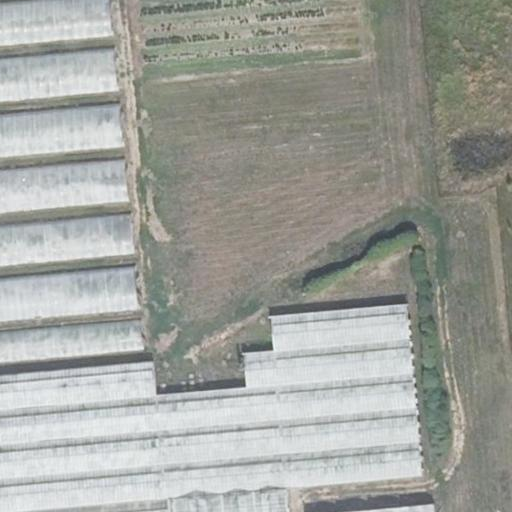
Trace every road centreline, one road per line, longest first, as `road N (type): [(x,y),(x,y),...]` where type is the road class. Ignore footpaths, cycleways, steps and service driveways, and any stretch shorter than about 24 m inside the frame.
road 1 (track): [(122,0),(143,314),(0,326)]
road 2 (track): [(297,511),(304,499),(420,487),(451,467),(461,441),(429,238)]
road 3 (track): [(0,369),(147,357),(143,314)]
road 4 (track): [(138,258),(0,271)]
road 5 (track): [(0,219),(134,207)]
road 6 (track): [(0,165),(132,154)]
road 7 (track): [(0,107),(130,95)]
road 8 (track): [(0,52),(125,40)]
